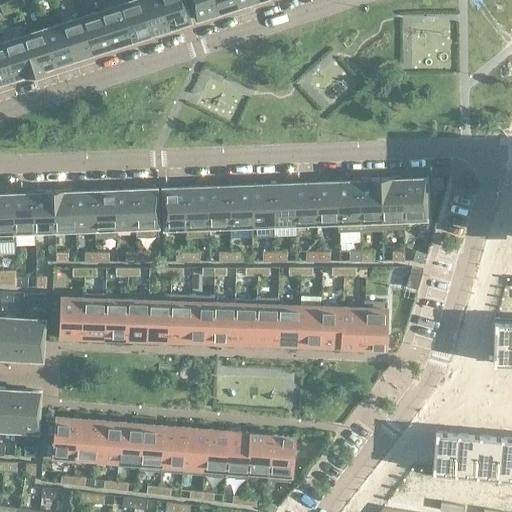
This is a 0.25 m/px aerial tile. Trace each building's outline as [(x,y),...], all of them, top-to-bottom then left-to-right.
[(25,5),(23,0),(11,0),(10,1),(14,10),(25,5)] [(131,40),(118,0),(102,0),(97,2),(96,2),(99,11),(100,11),(112,47),(131,40)] [(139,0),(118,0),(131,40),(151,34),(139,0)] [(170,28),(161,0),(139,0),(151,34),(170,28)] [(191,21),(183,0),(161,0),(170,28),(191,21)] [(218,13),(214,0),(190,0),(197,19),(218,13)] [(239,6),(236,0),(214,0),(218,13),(239,6)] [(0,7),(3,15),(14,10),(10,1),(0,5),(0,7)] [(100,11),(99,11),(81,17),(92,53),(112,47),(100,11)] [(92,53),(81,17),(61,23),(73,59),(92,53)] [(73,59),(61,23),(42,30),(54,65),(73,59)] [(23,36),(24,35),(21,27),(20,27),(0,33),(0,32),(0,34),(2,42),(3,42),(15,78),(24,75),(25,77),(35,74),(23,36)] [(54,65),(42,30),(24,35),(23,36),(35,74),(45,71),(44,68),(54,65)] [(3,42),(2,42),(0,43),(0,82),(15,78),(3,42)] [(392,177),(380,178),(382,230),(403,229),(404,229),(404,220),(403,220),(402,179),(392,180),(392,177)] [(368,181),(358,181),(360,231),(382,230),(380,178),(368,178),(368,181)] [(425,179),(402,179),(404,219),(427,219),(426,200),(440,200),(439,182),(425,183),(425,179)] [(358,181),(337,182),(338,222),(337,222),(338,232),(339,232),(360,231),(358,181)] [(337,182),(315,183),(317,223),(337,222),(338,222),(337,182)] [(293,183),(271,184),(273,225),(295,224),(293,183)] [(315,183),(293,183),(295,224),(317,223),(315,183)] [(271,184),(250,185),(251,225),(273,225),(271,184)] [(250,185),(228,186),(230,226),(251,225),(250,185)] [(228,186),(207,187),(208,227),(209,227),(230,226),(228,186)] [(207,187),(185,188),(187,228),(186,228),(186,237),(187,237),(209,237),(210,237),(209,227),(208,227),(207,187)] [(185,188),(162,188),(164,229),(186,228),(187,228),(185,188)] [(156,189),(135,190),(136,227),(136,237),(158,236),(158,227),(156,189)] [(55,230),(53,190),(43,191),(43,193),(33,193),(34,231),(55,230)] [(75,230),(74,192),(64,192),(64,190),(53,190),(55,230),(75,230)] [(116,228),(114,190),(94,191),(96,229),(95,229),(95,239),(117,238),(117,228),(116,228)] [(136,227),(135,190),(114,190),(116,228),(117,228),(136,227)] [(96,229),(94,191),(74,192),(75,230),(95,229),(96,229)] [(34,231),(33,193),(13,194),(14,232),(15,232),(34,231)] [(14,232),(13,194),(0,194),(0,242),(16,242),(15,232),(14,232)] [(243,251),(231,252),(231,261),(243,261),(243,251)] [(275,261),(275,251),(263,251),(263,261),(275,261)] [(287,251),(275,251),(275,261),(287,261),(287,251)] [(318,261),(318,251),(306,251),(306,261),(318,261)] [(330,251),(318,251),(318,261),(330,261),(330,251)] [(361,261),(361,251),(349,251),(349,261),(361,261)] [(373,251),(361,251),(361,261),(373,261),(373,251)] [(404,261),(404,251),(392,251),(392,261),(404,261)] [(424,264),(427,254),(415,251),(413,261),(424,264)] [(68,252),(56,252),(56,262),(68,262),(68,252)] [(97,262),(97,252),(85,252),(85,262),(97,262)] [(109,252),(97,252),(97,262),(109,262),(109,252)] [(137,262),(137,252),(125,252),(125,262),(137,262)] [(149,252),(137,252),(137,262),(149,262),(149,252)] [(188,262),(188,252),(176,252),(176,262),(188,262)] [(200,252),(188,252),(188,262),(200,262),(200,252)] [(231,261),(231,252),(219,252),(219,262),(231,261)] [(301,275),(301,267),(289,267),(289,275),(301,275)] [(313,275),(313,267),(301,267),(301,275),(313,275)] [(344,275),(344,267),(332,267),(332,275),(344,275)] [(356,275),(356,267),(344,267),(344,275),(356,275)] [(421,278),(423,270),(412,267),(409,275),(421,278)] [(85,276),(85,268),(73,268),(73,276),(85,276)] [(97,276),(97,268),(85,268),(85,276),(97,276)] [(128,276),(128,268),(116,268),(116,276),(128,276)] [(140,276),(140,268),(128,268),(128,276),(140,276)] [(171,276),(171,268),(159,268),(159,276),(171,276)] [(183,276),(183,268),(171,268),(171,276),(183,276)] [(214,276),(214,268),(202,268),(202,276),(214,276)] [(226,276),(226,268),(214,268),(214,276),(226,276)] [(258,276),(257,268),(246,268),(246,276),(258,276)] [(269,276),(269,268),(257,268),(258,276),(269,276)] [(15,286),(16,276),(4,276),(3,286),(15,286)] [(28,277),(16,276),(15,286),(27,287),(28,277)] [(46,288),(47,276),(37,276),(36,288),(46,288)] [(13,302),(14,292),(2,292),(1,301),(13,302)] [(105,299),(106,299),(106,294),(83,293),(83,298),(84,298),(82,337),(104,337),(105,299)] [(46,294),(34,294),(33,303),(45,304),(46,294)] [(190,340),(192,295),(170,294),(170,301),(169,340),(190,340)] [(213,303),(214,303),(214,296),(192,295),(190,340),(212,341),(213,303)] [(84,298),(83,298),(61,297),(60,336),(82,337),(84,298)] [(278,305),(279,305),(279,298),(256,297),(256,304),(255,343),(277,343),(278,305)] [(126,338),(127,300),(106,299),(105,299),(104,337),(126,338)] [(147,339),(149,300),(127,300),(126,338),(147,339)] [(170,301),(149,300),(147,339),(169,340),(170,301)] [(386,347),(387,302),(364,301),(364,308),(363,347),(386,347)] [(234,342),(235,303),(214,303),(213,303),(212,341),(234,342)] [(256,304),(235,303),(234,342),(255,343),(256,304)] [(298,344),(300,306),(279,305),(278,305),(277,343),(298,344)] [(320,345),(321,307),(300,306),(298,344),(320,345)] [(341,346),(343,307),(321,307),(320,345),(341,346)] [(364,308),(343,307),(341,346),(363,347),(364,308)] [(0,357),(19,359),(22,318),(0,317),(0,319),(0,357)] [(511,317),(495,317),(493,363),(511,364),(511,317)] [(42,360),(44,320),(22,318),(19,359),(42,360)] [(0,429),(15,430),(18,390),(0,389),(0,429)] [(40,392),(18,390),(15,430),(38,432),(40,392)] [(75,457),(78,419),(56,417),(52,460),(76,462),(76,457),(75,457)] [(97,459),(100,421),(78,419),(75,457),(76,457),(97,459)] [(118,461),(121,423),(100,421),(97,459),(117,461),(118,461)] [(139,467),(143,424),(121,423),(118,461),(117,461),(117,466),(118,466),(138,467),(139,467)] [(161,472),(164,426),(143,424),(139,467),(138,467),(138,470),(139,470),(161,472)] [(182,473),(186,428),(164,426),(161,472),(182,473)] [(204,468),(207,430),(186,428),(182,473),(205,475),(205,468),(204,468)] [(226,470),(229,431),(207,430),(204,468),(205,468),(225,470),(226,470)] [(247,471),(250,433),(229,431),(226,470),(225,470),(225,477),(248,479),(248,472),(247,471)] [(435,432),(432,476),(455,478),(458,434),(435,432)] [(269,473),(272,435),(250,433),(247,471),(248,472),(268,473),(269,473)] [(458,434),(455,478),(476,480),(480,436),(458,434)] [(294,437),(272,435),(269,473),(268,473),(268,480),(291,482),(294,437)] [(480,436),(476,480),(498,482),(501,437),(480,436)] [(511,438),(501,437),(498,482),(511,482),(511,438)] [(36,457),(37,447),(25,447),(24,457),(36,457)] [(16,472),(17,462),(5,461),(4,471),(16,472)] [(36,463),(26,463),(25,475),(35,476),(36,463)] [(73,485),(74,477),(62,475),(61,483),(73,485)] [(85,478),(74,477),(73,485),(85,486),(85,478)] [(116,490),(116,482),(105,480),(104,488),(116,490)] [(128,483),(116,482),(116,490),(127,491),(128,483)] [(158,495),(159,487),(147,485),(147,493),(158,495)] [(54,499),(55,489),(43,487),(42,497),(54,499)] [(171,488),(159,487),(158,495),(170,496),(171,488)] [(201,500),(202,492),(190,490),(190,498),(201,500)] [(92,503),(93,493),(81,492),(80,502),(92,503)] [(214,493),(202,492),(201,500),(213,501),(214,493)] [(103,504),(105,495),(93,493),(92,503),(103,504)] [(244,505),(245,497),(234,495),(233,503),(244,505)] [(134,508),(136,498),(124,497),(123,507),(134,508)] [(257,498),(245,497),(244,505),(256,506),(257,498)] [(146,509),(147,499),(136,498),(134,508),(146,509)] [(268,501),(263,507),(269,511),(274,511),(278,508),(268,501)] [(168,511),(177,511),(179,503),(167,502),(165,511),(168,511)] [(441,502),(439,509),(451,511),(453,503),(441,502)] [(189,511),(190,505),(179,503),(177,511),(189,511)] [(453,503),(451,511),(455,511),(463,511),(464,505),(453,503)]
